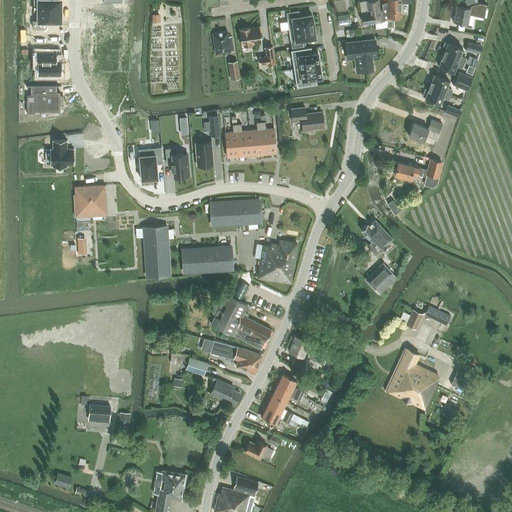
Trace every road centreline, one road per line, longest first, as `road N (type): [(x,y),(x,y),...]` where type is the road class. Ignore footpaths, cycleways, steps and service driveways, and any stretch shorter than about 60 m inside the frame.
road 1 (tertiary): [(204,511),(219,456),(290,314),(327,211)]
road 2 (tertiary): [(327,211),(353,169),(366,104),(407,55),(424,0)]
road 3 (residential): [(327,211),(249,188),(150,202),(129,188),(119,161)]
road 4 (residential): [(80,0),(83,83),(119,161)]
